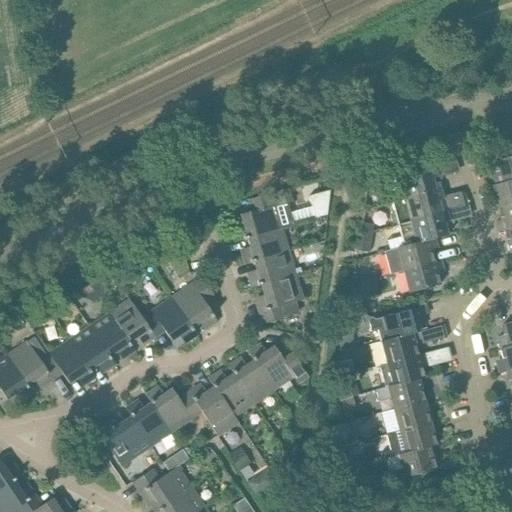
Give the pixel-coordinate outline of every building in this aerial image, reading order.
[(494,187),(511,182),(511,148),(503,151),(505,160),(494,163),(500,185),(494,186),(494,187)] [(389,194),(391,203),(440,190),(440,189),(435,191),(432,179),(437,177),(434,167),(398,177),(401,190),(389,194)] [(369,176),(367,187),(380,189),(382,173),(369,176)] [(500,209),(511,205),(511,182),(494,187),(500,209)] [(237,242),(247,239),(282,229),(294,226),(287,203),(291,202),(287,189),(248,200),(252,212),(240,215),(242,223),(233,226),(237,242)] [(397,225),(446,212),(446,211),(467,206),(463,192),(442,197),(440,190),(391,203),(394,212),(391,212),(390,215),(392,223),(395,224),(397,224),(397,225)] [(322,194),(309,197),(315,219),(326,215),(329,191),(322,194)] [(511,205),(500,209),(494,211),(500,233),(506,231),(511,229),(511,205)] [(416,244),(447,235),(444,223),(449,221),(446,212),(397,225),(400,237),(387,241),(389,250),(383,252),(384,253),(416,244)] [(361,223),(360,233),(369,235),(370,225),(361,223)] [(289,253),(282,229),(247,239),(251,252),(241,254),(244,265),(254,262),(289,253)] [(369,235),(360,233),(357,251),(366,253),(369,235)] [(390,275),(403,271),(434,263),(431,251),(437,249),(435,239),(447,236),(447,235),(416,244),(384,253),(390,275)] [(295,276),(289,253),(254,262),(257,275),(248,277),(251,288),(260,285),(295,276)] [(434,263),(403,271),(409,294),(440,285),(434,263)] [(127,267),(113,276),(121,288),(134,280),(127,267)] [(362,275),(353,273),(352,283),(361,285),(362,275)] [(295,276),(260,285),(265,300),(255,303),(262,325),(296,314),(293,303),(303,300),(295,276)] [(201,277),(172,297),(192,328),(198,323),(204,331),(217,322),(205,304),(215,297),(201,277)] [(359,295),(361,285),(352,283),(350,293),(359,295)] [(172,297),(142,317),(155,337),(164,332),(171,342),(183,334),(188,342),(197,336),(192,328),(172,297)] [(142,317),(130,300),(110,313),(129,343),(140,336),(145,344),(155,337),(142,317)] [(46,307),(27,320),(34,329),(53,316),(46,307)] [(380,342),(420,332),(416,319),(421,318),(418,308),(374,320),(371,317),(368,322),(370,330),(384,326),(388,340),(380,342)] [(110,313),(89,327),(109,357),(120,349),(125,358),(135,351),(129,343),(110,313)] [(355,315),(347,317),(342,318),(339,354),(351,350),(355,315)] [(502,350),(511,347),(511,323),(502,326),(505,336),(498,337),(502,350)] [(442,326),(420,332),(380,342),(386,364),(418,356),(415,346),(446,338),(442,326)] [(89,327),(69,340),(89,370),(100,363),(106,371),(115,365),(109,357),(89,327)] [(69,340),(50,354),(64,374),(70,383),(80,376),(86,384),(95,378),(89,370),(69,340)] [(70,383),(64,374),(50,354),(40,360),(27,342),(7,355),(28,386),(38,378),(43,386),(62,374),(68,384),(70,383)] [(247,353),(253,361),(273,391),(304,370),(290,350),(280,357),(273,347),(262,355),(256,347),(247,353)] [(511,347),(502,350),(508,372),(511,371),(511,347)] [(351,351),(351,350),(339,354),(338,363),(350,360),(348,352),(351,351)] [(385,389),(418,380),(424,378),(421,369),(428,367),(424,354),(418,356),(386,364),(378,366),(385,389)] [(28,386),(7,355),(0,360),(0,390),(6,400),(18,392),(23,400),(33,394),(28,386)] [(227,366),(233,374),(253,404),(273,391),(253,361),(242,368),(236,360),(227,366)] [(207,380),(213,388),(234,417),(253,404),(233,374),(222,382),(217,373),(207,380)] [(393,410),(424,402),(418,380),(385,389),(378,391),(381,401),(390,399),(393,410)] [(197,387),(188,393),(202,412),(219,438),(239,425),(234,417),(213,388),(202,395),(197,387)] [(335,392),(334,403),(343,400),(352,398),(348,387),(335,392)] [(150,403),(171,433),(202,412),(188,393),(178,400),(171,389),(160,397),(154,389),(145,395),(150,403)] [(352,398),(343,400),(346,410),(355,407),(352,398)] [(430,424),(424,402),(393,410),(399,432),(430,424)] [(125,409),(131,417),(151,447),(171,433),(150,403),(140,411),(134,403),(125,409)] [(151,447),(131,417),(120,424),(114,416),(105,422),(117,440),(108,447),(122,467),(151,447)] [(436,445),(430,424),(399,432),(386,436),(390,451),(380,454),(382,461),(385,460),(436,445)] [(336,449),(358,443),(354,430),(330,436),(329,451),(336,449)] [(436,446),(436,445),(385,460),(389,473),(402,470),(404,478),(435,470),(429,448),(436,446)] [(162,461),(170,473),(177,468),(190,460),(181,447),(162,461)] [(327,475),(342,470),(336,449),(329,451),(327,475)] [(237,464),(246,459),(240,450),(232,456),(237,464)] [(237,464),(241,469),(249,463),(246,459),(237,464)] [(0,462),(0,490),(13,482),(21,476),(13,463),(4,469),(0,462)] [(191,488),(177,468),(170,473),(160,480),(152,469),(132,483),(148,507),(156,501),(160,507),(191,488)] [(344,486),(343,470),(342,470),(327,475),(326,488),(344,486)] [(13,482),(0,490),(0,511),(11,511),(15,510),(16,511),(32,511),(41,506),(29,487),(20,493),(13,482)] [(191,488),(160,507),(153,511),(197,511),(204,508),(191,488)] [(71,511),(64,500),(56,505),(51,499),(41,506),(32,511),(71,511)] [(236,511),(252,511),(245,501),(234,508),(236,511)]
